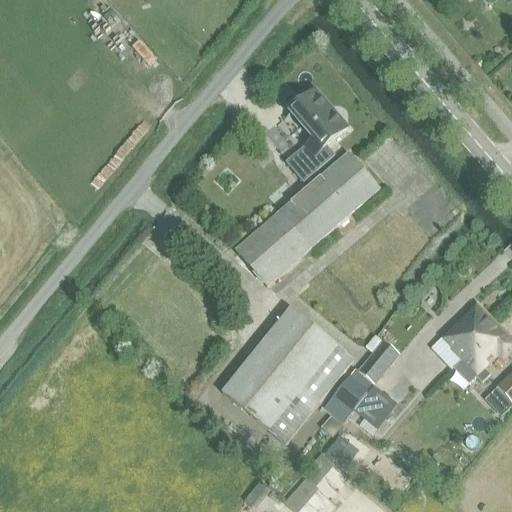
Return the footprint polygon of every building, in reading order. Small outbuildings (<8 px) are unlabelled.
[(305,150),(287,165),(304,184),(334,157),(327,148),(347,131),(314,93),(290,115),(313,142),(307,148),(305,150)] [(294,206),(280,217),(238,254),(269,290),(311,253),(381,192),(351,156),(323,180),(323,179),(292,205),(294,206)] [(461,364),(486,341),(477,331),(490,319),(476,304),(442,338),(452,350),(450,352),(461,364)] [(291,312),(222,396),(284,447),(353,363),(291,312)] [(461,364),(454,371),(470,387),(477,380),(483,386),(491,377),(485,370),(497,359),(503,364),(511,355),(511,341),(490,319),(477,331),(486,341),(461,364)] [(366,350),(372,355),(383,343),(376,338),(366,350)] [(383,345),(358,375),(355,373),(325,410),(344,426),(400,358),(383,345)] [(511,375),(498,390),(511,404),(511,375)] [(330,419),(321,429),(332,438),(341,428),(330,419)] [(437,484),(445,491),(451,484),(444,477),(437,484)]
